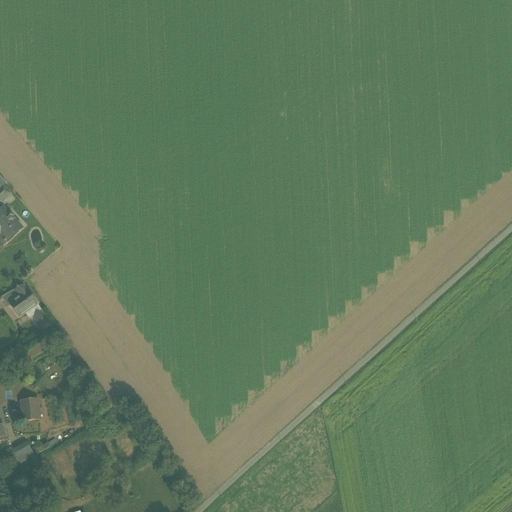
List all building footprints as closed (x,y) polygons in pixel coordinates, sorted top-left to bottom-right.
[(2,186),(0,188),(0,203),(10,195),(2,186)] [(19,229),(3,210),(0,212),(0,243),(1,245),(19,229)] [(23,285),(10,293),(14,299),(7,303),(19,318),(19,319),(37,304),(23,285)] [(39,312),(32,317),(41,330),(49,325),(39,312)] [(37,399),(20,401),(23,423),(40,421),(37,399)] [(26,443),(13,451),(21,465),(35,457),(26,443)]
